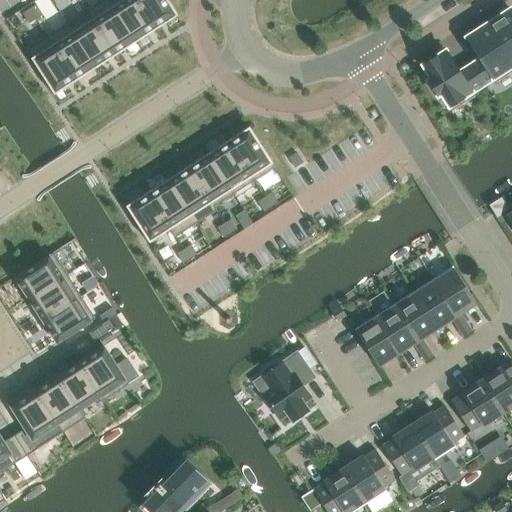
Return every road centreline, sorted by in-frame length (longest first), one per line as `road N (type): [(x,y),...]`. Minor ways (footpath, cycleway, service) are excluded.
road 1 (residential): [(245,50),(0,209)]
road 2 (residential): [(372,72),(511,295)]
road 3 (residential): [(511,320),(292,459)]
road 4 (residential): [(372,72),(487,0)]
road 5 (tertiary): [(245,50),(258,65),(303,74),(359,49)]
